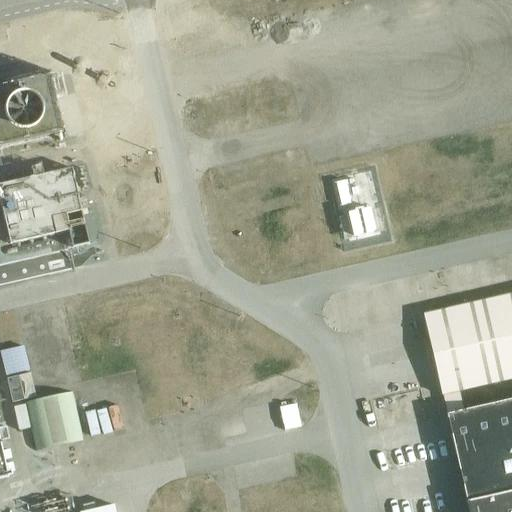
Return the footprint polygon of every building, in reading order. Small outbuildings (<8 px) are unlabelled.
[(0,83),(0,145),(62,131),(53,85),(57,84),(54,74),(49,74),(49,73),(0,83)] [(0,185),(0,198),(11,243),(69,230),(66,215),(80,212),(72,169),(0,185)] [(366,239),(377,236),(370,205),(358,208),(366,239)] [(447,415),(446,416),(468,511),(511,511),(511,400),(462,412),(459,393),(511,381),(511,294),(423,315),(442,397),(443,397),(447,415)] [(0,352),(0,355),(5,377),(29,371),(23,347),(0,352)] [(30,374),(6,379),(11,403),(36,398),(30,374)] [(83,441),(72,394),(26,404),(36,452),(83,441)] [(281,426),(298,423),(295,404),(277,407),(281,426)] [(16,432),(29,430),(25,405),(12,407),(16,432)] [(0,479),(12,477),(11,471),(7,472),(0,442),(10,440),(7,427),(0,428),(0,479)]
